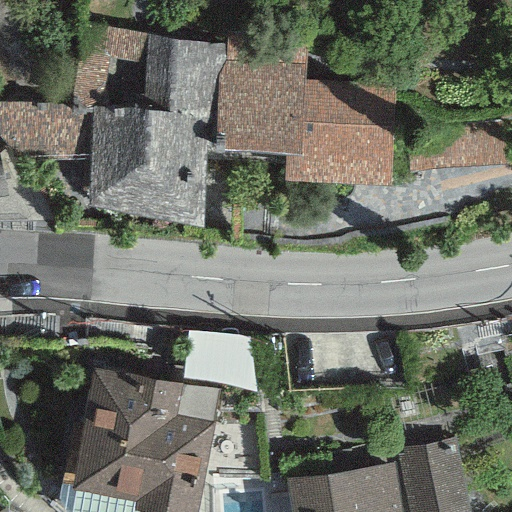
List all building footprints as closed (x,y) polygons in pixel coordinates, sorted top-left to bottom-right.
[(88,96),(0,93),(0,117),(12,129),(22,147),(93,146),(91,184),(203,197),(203,124),(224,121),(222,138),(294,136),(295,159),(396,163),(395,88),(306,84),(307,63),(235,63),(232,40),(90,21),(88,96)] [(0,195),(59,193),(45,167),(9,165),(1,127),(0,127),(0,195)] [(220,383),(94,360),(71,478),(135,490),(133,496),(196,508),(220,383)] [(442,434),(401,443),(403,452),(397,453),(409,511),(456,511),(470,509),(456,441),(445,444),(442,434)] [(401,511),(393,455),(289,470),(295,511),(401,511)]
